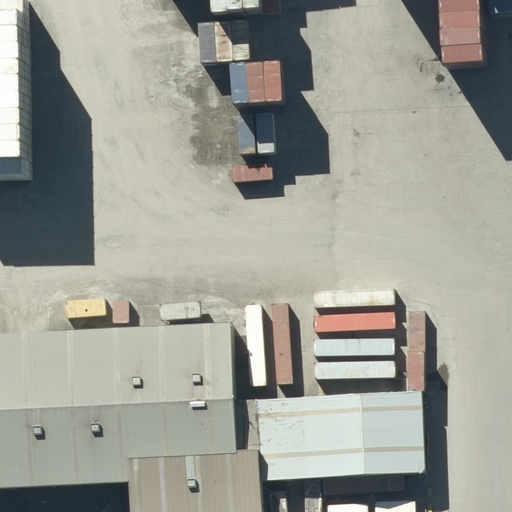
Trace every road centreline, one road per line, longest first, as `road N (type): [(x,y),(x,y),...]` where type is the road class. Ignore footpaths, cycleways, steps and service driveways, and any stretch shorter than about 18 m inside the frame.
road 1 (unknown): [(307,0),(314,287),(511,304)]
road 2 (unknown): [(393,0),(511,27)]
